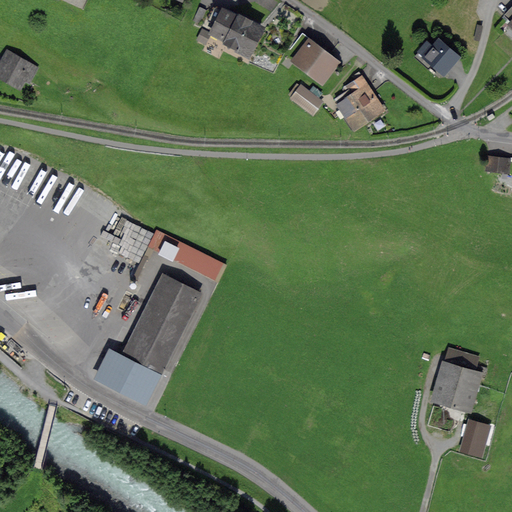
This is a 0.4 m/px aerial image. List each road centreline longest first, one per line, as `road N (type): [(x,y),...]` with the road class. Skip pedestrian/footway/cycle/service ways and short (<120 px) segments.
road 1 (unclassified): [(469,128),(390,151),(287,155),(186,152),(0,119)]
road 2 (residential): [(306,511),(232,458),(95,392),(0,317)]
road 3 (residential): [(289,0),(469,128)]
